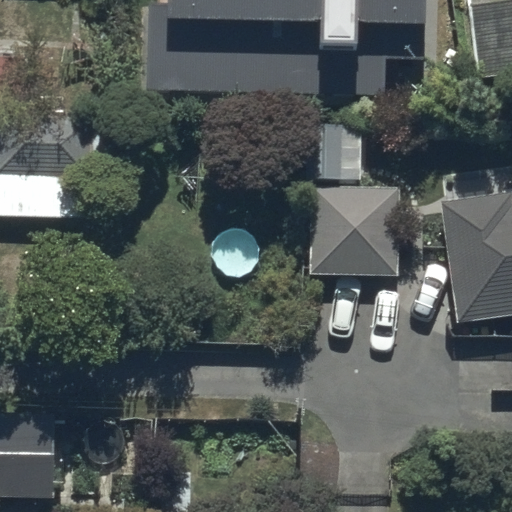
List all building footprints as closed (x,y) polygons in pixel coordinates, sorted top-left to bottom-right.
[(166,0),(166,4),(146,3),(144,89),(381,94),(382,59),(422,60),(423,0),(166,0)] [(511,0),(480,0),(467,2),(477,76),(511,71),(511,0)] [(24,59),(0,57),(0,111),(21,112),(24,59)] [(88,123),(0,122),(0,222),(87,223),(88,123)] [(308,124),(306,178),(361,179),(362,125),(308,124)] [(400,187),(313,186),(312,273),(399,275),(400,187)] [(511,194),(444,204),(460,323),(511,316),(511,194)] [(56,429),(0,428),(0,503),(55,504),(56,429)]
